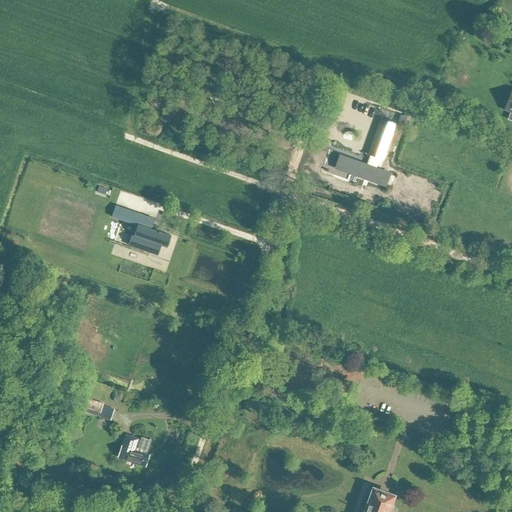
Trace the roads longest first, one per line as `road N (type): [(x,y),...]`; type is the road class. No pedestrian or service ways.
road 1 (track): [(177,511),(287,201),(511,273)]
road 2 (track): [(127,134),(290,199)]
road 3 (track): [(118,511),(0,454)]
